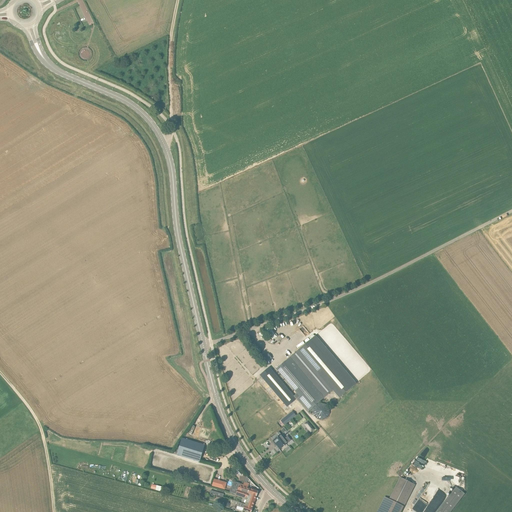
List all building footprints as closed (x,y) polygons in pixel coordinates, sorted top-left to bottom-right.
[(298,351),(276,369),(297,393),(294,395),(297,399),(308,412),(332,390),(339,398),(356,383),(315,336),(298,351)] [(266,364),(272,360),(269,355),(263,359),(266,364)] [(287,407),(295,400),(297,399),(294,395),(293,397),(272,373),(270,371),(263,377),(264,379),(264,380),(287,407)] [(321,403),(316,405),(313,410),(313,415),(317,419),(322,421),(327,419),(330,414),(330,409),(326,405),(321,403)] [(292,411),(281,421),(285,426),(296,416),(292,411)] [(314,430),(308,421),(304,424),(310,433),(314,430)] [(280,435),(274,440),(276,444),(277,444),(278,445),(277,446),(279,450),(287,443),(290,441),(287,437),(284,439),(283,439),(280,435)] [(177,455),(199,462),(204,446),(182,439),(177,455)] [(415,485),(400,477),(389,499),(404,507),(415,485)] [(225,491),(227,483),(214,480),(212,487),(225,491)] [(235,490),(241,491),(243,485),(233,482),(230,493),(234,494),(235,490)] [(243,485),(241,491),(256,497),(258,492),(246,488),(248,484),(249,484),(245,482),(244,485),(243,485)] [(442,505),(436,511),(450,511),(465,494),(456,487),(442,505)] [(241,502),(245,503),(245,505),(252,507),(254,502),(256,497),(241,491),(235,490),(234,494),(243,497),(241,502)] [(377,511),(401,511),(404,507),(389,499),(385,497),(377,511)] [(252,509),(252,507),(245,505),(235,501),(234,505),(231,504),(230,507),(236,509),(237,506),(243,508),(243,510),(247,511),(251,511),(252,509)]
